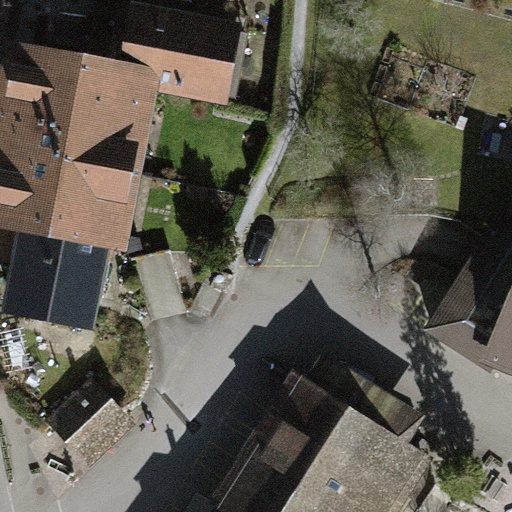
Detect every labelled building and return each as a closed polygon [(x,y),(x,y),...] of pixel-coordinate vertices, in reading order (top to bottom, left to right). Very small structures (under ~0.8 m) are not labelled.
[(86,68),(142,81),(218,97),(232,30),(138,12),(133,45),(92,37),(86,68)] [(267,89),(273,32),(245,29),(239,86),(267,89)] [(0,146),(0,218),(29,224),(30,220),(99,234),(125,108),(136,110),(142,81),(86,68),(13,53),(0,117),(0,120),(6,122),(1,147),(0,146)] [(511,214),(506,210),(446,304),(503,340),(511,343),(511,214)] [(0,218),(0,257),(22,262),(13,306),(84,321),(97,258),(108,260),(112,242),(100,240),(99,234),(30,220),(29,224),(0,218)] [(307,382),(223,511),(385,511),(422,455),(307,382)] [(94,386),(55,423),(84,454),(124,418),(94,386)]
